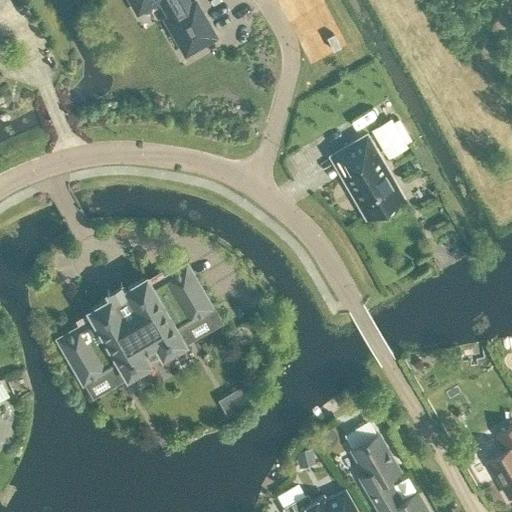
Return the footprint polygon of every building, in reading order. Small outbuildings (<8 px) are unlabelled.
[(131,0),(134,3),(137,9),(143,5),(143,6),(152,0),(131,0)] [(186,0),(161,0),(169,14),(170,15),(172,19),(189,50),(214,35),(213,33),(212,33),(207,25),(208,24),(207,22),(206,23),(201,14),(202,14),(201,12),(200,12),(195,4),(196,3),(194,1),(189,4),(186,0)] [(407,145),(391,116),(371,128),(387,156),(407,145)] [(399,117),(393,120),(402,136),(407,132),(399,117)] [(354,187),(369,213),(373,211),(377,212),(380,213),(383,212),(386,212),(389,210),(391,208),(393,205),(394,202),(394,199),(399,196),(376,155),(379,153),(366,131),(342,146),(354,166),(341,173),(350,189),(354,187)] [(93,315),(57,336),(83,379),(109,364),(116,378),(126,372),(127,372),(128,371),(145,361),(138,349),(157,338),(164,350),(181,340),(182,341),(183,340),(183,339),(193,334),(185,320),(202,310),(210,324),(219,319),(186,261),(150,282),(146,275),(145,274),(144,274),(144,275),(126,285),(125,285),(124,286),(110,295),(109,294),(108,295),(90,306),(88,307),(89,308),(93,315)] [(511,492),(511,422),(497,431),(505,446),(486,457),(508,495),(511,492)] [(376,432),(351,446),(366,471),(359,475),(379,509),(389,504),(394,511),(424,511),(427,511),(415,490),(401,499),(387,475),(398,469),(376,432)] [(303,461),(315,458),(312,444),(299,447),(303,461)] [(323,492),(311,499),(306,491),(282,505),(286,511),(352,511),(357,509),(344,486),(326,497),(323,492)]
